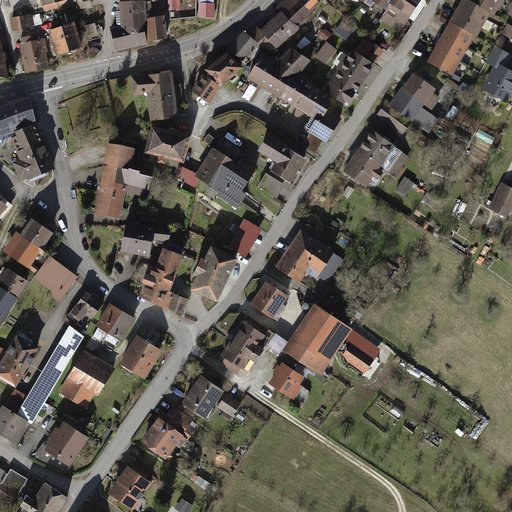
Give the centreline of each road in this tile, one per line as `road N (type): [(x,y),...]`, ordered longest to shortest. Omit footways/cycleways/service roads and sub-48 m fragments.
road 1 (residential): [(438,0),(224,310),(188,334)]
road 2 (track): [(255,393),(388,483),(404,511)]
road 3 (residential): [(188,334),(97,277),(79,250),(68,200)]
road 4 (residential): [(189,346),(86,492)]
road 5 (residential): [(268,120),(242,106),(201,108),(190,93),(184,46)]
road 6 (residential): [(68,200),(49,78)]
